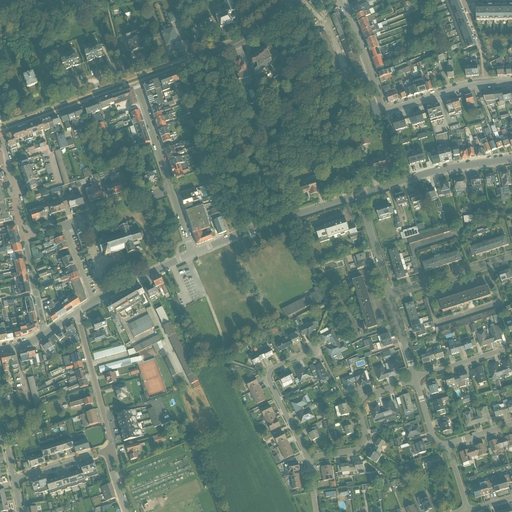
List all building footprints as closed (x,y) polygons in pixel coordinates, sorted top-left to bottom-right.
[(84,0),(74,0),(75,2),(78,1),(80,10),(92,7),(90,0),(86,0),(85,0),(84,0)] [(455,0),(446,4),(448,11),(460,6),(457,0),(455,0)] [(215,17),(215,18),(219,29),(227,27),(227,26),(231,24),(233,25),(236,23),(236,22),(237,22),(238,20),(237,18),(236,17),(235,16),(233,17),(232,13),(234,12),(233,10),(234,10),(231,2),(230,2),(230,1),(223,4),(226,13),(220,15),(218,15),(216,16),(215,17)] [(351,10),(353,17),(363,13),(360,6),(351,10)] [(448,11),(451,17),(462,13),(460,6),(448,11)] [(474,21),(483,21),(483,8),(474,8),(474,21)] [(483,21),(491,21),(491,8),(483,8),(483,21)] [(491,21),(499,21),(499,8),(491,8),(491,21)] [(499,21),(508,21),(508,8),(499,8),(499,21)] [(338,37),(346,34),(336,10),(328,14),(338,37)] [(176,11),(167,15),(170,24),(180,21),(179,20),(183,19),(181,12),(177,14),(176,11)] [(355,21),(365,17),(363,13),(353,17),(355,21)] [(451,17),(453,24),(465,19),(462,13),(451,17)] [(356,23),(358,27),(366,24),(365,19),(356,23)] [(453,24),(456,30),(467,26),(465,19),(453,24)] [(163,32),(160,33),(166,48),(169,47),(170,48),(175,46),(175,45),(178,43),(173,29),(171,29),(170,26),(162,29),(163,32)] [(456,30),(458,37),(470,32),(467,26),(456,30)] [(359,31),(361,36),(370,33),(368,28),(359,31)] [(458,37),(461,43),(473,39),(470,32),(458,37)] [(125,35),(124,36),(130,54),(132,54),(134,54),(134,53),(143,50),(144,49),(143,46),(141,45),(141,42),(139,38),(140,37),(139,33),(138,33),(131,35),(131,33),(125,35)] [(363,42),(372,38),(370,33),(361,36),(363,42)] [(363,42),(366,47),(375,44),(372,38),(363,42)] [(461,43),(463,50),(475,46),(473,39),(461,43)] [(86,47),(83,48),(88,63),(91,61),(98,59),(102,57),(97,43),(94,45),(86,47)] [(256,75),(277,58),(267,46),(246,63),(256,75)] [(367,52),(370,61),(379,58),(376,49),(367,52)] [(63,55),(59,57),(64,71),(68,70),(75,67),(78,66),(73,52),(70,53),(63,55)] [(373,70),(382,67),(379,58),(370,61),(373,70)] [(237,81),(247,78),(242,59),(232,62),(237,81)] [(32,72),(22,77),(26,89),(37,85),(32,72)] [(171,85),(177,83),(173,74),(167,76),(171,85)] [(171,85),(167,76),(162,78),(165,87),(171,85)] [(160,89),(165,87),(162,78),(156,80),(160,89)] [(160,89),(156,80),(150,83),(153,91),(160,89)] [(154,97),(155,97),(153,91),(150,83),(142,86),(141,88),(145,100),(154,97)] [(418,95),(426,93),(424,85),(416,87),(418,95)] [(407,98),(412,96),(410,88),(404,90),(407,98)] [(126,102),(133,100),(130,90),(110,98),(113,107),(126,102)] [(392,103),(397,101),(394,93),(389,95),(392,103)] [(487,107),(495,104),(491,93),(483,96),(487,107)] [(503,103),(511,101),(511,100),(511,93),(501,95),(503,103)] [(467,109),(474,107),(471,96),(464,98),(467,109)] [(149,111),(157,108),(154,97),(145,100),(149,111)] [(113,107),(110,98),(96,103),(99,112),(113,107)] [(136,106),(133,100),(126,103),(128,109),(136,106)] [(454,114),(461,112),(457,100),(451,102),(454,114)] [(454,114),(451,102),(445,104),(448,116),(454,114)] [(85,117),(97,112),(94,103),(81,108),(85,117)] [(430,123),(443,119),(439,105),(425,109),(430,123)] [(407,117),(411,115),(408,107),(403,109),(407,117)] [(149,111),(151,117),(159,114),(157,108),(149,111)] [(75,119),(82,117),(79,109),(72,111),(75,119)] [(67,123),(73,121),(69,111),(63,114),(67,123)] [(128,115),(130,122),(139,118),(137,112),(128,115)] [(479,118),(486,117),(486,126),(490,126),(489,118),(489,117),(487,117),(486,112),(479,112),(479,118)] [(419,126),(425,124),(422,113),(415,115),(419,126)] [(67,123),(63,114),(57,116),(61,126),(67,123)] [(419,126),(415,115),(409,116),(413,128),(419,126)] [(59,127),(54,117),(48,120),(52,130),(59,127)] [(132,127),(141,124),(139,118),(130,122),(132,127)] [(152,122),(154,127),(163,124),(161,118),(152,122)] [(401,132),(408,130),(404,118),(398,120),(401,132)] [(48,132),(52,130),(48,120),(43,121),(48,132)] [(401,132),(398,120),(391,122),(395,134),(401,132)] [(48,132),(43,121),(39,123),(43,134),(48,132)] [(78,133),(83,131),(79,121),(74,122),(78,133)] [(38,136),(43,134),(39,123),(33,126),(38,136)] [(132,127),(136,137),(145,134),(141,124),(132,127)] [(156,133),(165,130),(163,124),(154,127),(156,133)] [(38,136),(33,126),(28,128),(32,138),(38,136)] [(27,141),(32,138),(28,128),(22,130),(27,141)] [(27,141),(22,130),(16,133),(21,143),(27,141)] [(156,133),(158,140),(167,136),(165,130),(156,133)] [(14,146),(21,143),(16,133),(10,135),(14,146)] [(139,147),(148,143),(145,134),(136,137),(139,147)] [(8,148),(14,146),(10,135),(3,138),(8,148)] [(67,135),(59,137),(64,152),(77,148),(75,138),(69,140),(67,135)] [(160,145),(169,142),(167,136),(158,140),(160,145)] [(503,148),(509,146),(506,139),(501,141),(503,148)] [(485,154),(490,152),(485,140),(480,142),(485,154)] [(497,150),(502,148),(499,140),(494,143),(497,150)] [(441,164),(451,161),(447,146),(437,148),(438,154),(441,164)] [(164,158),(173,154),(171,148),(162,151),(164,158)] [(418,164),(425,162),(423,152),(415,154),(418,164)] [(164,158),(166,164),(175,161),(173,154),(164,158)] [(410,166),(418,164),(415,154),(408,156),(410,166)] [(433,166),(441,164),(438,154),(430,156),(433,166)] [(371,175),(387,169),(383,158),(367,164),(371,175)] [(17,164),(19,171),(27,168),(25,161),(17,164)] [(168,170),(177,166),(175,161),(166,164),(168,170)] [(168,170),(170,175),(179,172),(177,166),(168,170)] [(22,178),(30,175),(27,168),(19,171),(22,178)] [(89,182),(92,181),(92,180),(95,179),(92,168),(85,170),(89,182)] [(147,184),(157,181),(152,168),(143,171),(145,178),(142,179),(143,182),(146,181),(147,184)] [(172,181),(181,178),(179,172),(170,175),(172,181)] [(502,188),(511,186),(509,173),(500,174),(502,188)] [(326,193),(341,181),(335,174),(320,186),(326,193)] [(486,184),(495,183),(494,174),(485,175),(486,184)] [(22,178),(24,184),(32,181),(30,175),(22,178)] [(472,190),(481,189),(479,177),(470,178),(472,190)] [(454,191),(466,190),(464,178),(453,180),(454,191)] [(81,188),(90,186),(88,180),(79,183),(81,188)] [(26,190),(34,188),(32,181),(24,184),(26,190)] [(300,201),(317,194),(312,181),(295,187),(300,201)] [(440,193),(449,192),(447,182),(438,184),(440,193)] [(113,196),(120,194),(118,185),(110,187),(113,196)] [(113,196),(110,187),(103,189),(106,198),(113,196)] [(427,203),(436,200),(433,189),(423,192),(427,203)] [(94,203),(101,200),(97,190),(90,192),(94,203)] [(176,196),(180,208),(199,202),(194,190),(176,196)] [(94,203),(90,192),(84,194),(88,205),(94,203)] [(412,206),(421,203),(418,193),(409,196),(412,206)] [(397,207),(406,204),(403,194),(394,197),(397,207)] [(75,208),(82,205),(78,196),(71,199),(75,208)] [(75,208),(71,199),(64,201),(68,210),(75,208)] [(182,214),(201,208),(199,202),(180,208),(182,214)] [(56,215),(63,212),(60,203),(52,205),(56,215)] [(56,215),(52,205),(46,208),(49,217),(56,215)] [(377,218),(393,214),(390,205),(375,209),(377,218)] [(182,214),(186,225),(205,219),(201,208),(182,214)] [(37,221),(44,219),(41,210),(34,212),(37,221)] [(37,221),(34,212),(27,214),(30,224),(37,221)] [(218,235),(222,233),(215,215),(208,217),(210,223),(213,222),(218,235)] [(467,217),(468,225),(478,224),(478,216),(467,217)] [(350,236),(358,233),(355,224),(348,227),(345,217),(314,226),(319,241),(349,232),(350,236)] [(403,218),(398,219),(401,232),(406,230),(403,218)] [(190,235),(208,229),(205,219),(186,225),(190,235)] [(101,242),(98,243),(99,245),(98,245),(100,249),(101,253),(103,253),(104,253),(105,257),(110,255),(125,250),(127,255),(135,253),(141,250),(139,242),(138,241),(141,240),(142,237),(142,234),(139,233),(136,234),(136,233),(133,224),(127,226),(119,229),(121,234),(104,239),(104,238),(104,237),(103,237),(102,237),(101,237),(100,237),(100,238),(100,239),(101,242)] [(204,243),(213,240),(209,229),(200,233),(204,243)] [(487,229),(480,231),(480,233),(475,235),(475,238),(484,235),(485,238),(489,237),(487,229)] [(3,242),(18,239),(17,232),(1,235),(3,242)] [(204,243),(200,233),(191,236),(195,247),(204,243)] [(52,240),(54,246),(64,242),(61,236),(52,240)] [(503,248),(510,246),(507,237),(500,239),(503,248)] [(4,248),(5,248),(20,245),(18,239),(3,242),(4,248)] [(503,248),(500,239),(494,242),(497,251),(503,248)] [(57,252),(66,248),(64,242),(54,246),(57,252)] [(492,252),(497,251),(494,242),(488,243),(492,252)] [(492,252),(488,243),(482,245),(485,254),(492,252)] [(10,263),(23,261),(20,245),(5,248),(6,254),(7,255),(9,254),(10,259),(5,260),(6,264),(10,263)] [(480,256),(485,254),(482,245),(477,247),(480,256)] [(480,256),(477,247),(470,249),(473,258),(480,256)] [(390,257),(399,254),(397,248),(388,250),(390,257)] [(43,259),(40,249),(34,250),(37,261),(43,259)] [(463,260),(460,251),(453,253),(456,262),(463,260)] [(226,258),(225,255),(207,261),(209,266),(200,269),(204,279),(240,267),(235,252),(228,254),(229,257),(226,258)] [(355,256),(357,262),(365,259),(363,253),(355,256)] [(450,264),(456,262),(453,253),(447,255),(450,264)] [(390,257),(391,262),(400,260),(399,254),(390,257)] [(64,268),(72,265),(70,258),(69,255),(60,258),(64,268)] [(450,264),(447,255),(441,257),(444,266),(450,264)] [(438,268),(444,266),(441,257),(435,259),(438,268)] [(359,268),(367,265),(365,259),(357,262),(359,268)] [(438,268),(435,259),(429,260),(432,270),(438,268)] [(393,268),(402,266),(400,260),(391,262),(393,268)] [(426,272),(432,270),(429,260),(423,263),(426,272)] [(16,272),(25,270),(23,261),(10,263),(11,267),(14,267),(14,269),(15,269),(16,272)] [(64,268),(66,275),(75,271),(72,265),(64,268)] [(393,268),(395,274),(404,271),(402,266),(393,268)] [(12,279),(14,279),(26,276),(25,270),(16,272),(10,273),(12,279)] [(37,279),(48,275),(46,270),(35,274),(37,279)] [(506,279),(504,270),(497,272),(500,281),(506,279)] [(68,281),(77,278),(75,271),(66,275),(68,281)] [(396,280),(405,277),(404,271),(395,274),(396,280)] [(154,287),(162,284),(158,274),(149,278),(154,287)] [(18,286),(28,284),(26,276),(14,279),(15,286),(18,286)] [(351,280),(354,289),(363,286),(361,277),(351,280)] [(82,291),(77,278),(68,281),(74,295),(82,291)] [(30,294),(28,284),(18,286),(11,287),(13,297),(30,294)] [(65,288),(69,287),(68,284),(60,286),(62,296),(67,295),(65,288)] [(147,299),(154,295),(149,284),(142,288),(147,299)] [(138,296),(143,293),(138,285),(133,288),(138,296)] [(356,296),(366,293),(363,286),(354,289),(356,296)] [(479,299),(488,296),(485,286),(476,289),(479,299)] [(138,296),(133,288),(126,292),(131,300),(138,296)] [(479,299),(476,289),(468,291),(472,301),(479,299)] [(310,307),(325,299),(321,290),(280,310),(284,317),(309,305),(310,307)] [(78,304),(85,299),(82,291),(74,295),(73,296),(78,304)] [(464,304),(472,301),(468,291),(460,294),(464,304)] [(125,304),(131,300),(126,292),(120,296),(125,304)] [(356,296),(359,303),(368,300),(366,293),(356,296)] [(464,304),(460,294),(453,296),(456,306),(464,304)] [(71,308),(78,304),(73,296),(66,301),(71,308)] [(125,304),(120,296),(114,299),(119,307),(125,304)] [(448,309),(456,306),(453,296),(445,299),(448,309)] [(113,311),(119,307),(114,299),(108,303),(113,311)] [(448,309),(445,299),(437,302),(440,312),(448,309)] [(361,312),(371,309),(368,300),(359,303),(361,312)] [(26,315),(33,313),(30,301),(23,302),(26,315)] [(71,308),(66,301),(59,305),(65,313),(71,308)] [(404,311),(413,309),(411,302),(402,305),(404,311)] [(113,311),(108,303),(103,306),(107,314),(113,311)] [(222,314),(229,335),(238,332),(235,325),(245,321),(247,327),(252,326),(254,330),(264,326),(256,303),(222,314)] [(56,319),(65,313),(59,305),(51,311),(56,319)] [(154,310),(190,384),(197,381),(161,307),(154,310)] [(361,312),(364,320),(373,317),(371,309),(361,312)] [(404,311),(406,317),(415,314),(413,309),(404,311)] [(56,319),(51,311),(46,315),(51,322),(56,319)] [(154,328),(147,314),(127,325),(134,338),(154,328)] [(408,323),(416,320),(415,314),(406,317),(408,323)] [(367,329),(376,326),(373,317),(364,320),(367,329)] [(93,330),(105,326),(102,318),(90,322),(93,330)] [(408,323),(409,328),(418,325),(416,320),(408,323)] [(68,332),(73,328),(69,323),(64,328),(68,332)] [(303,337),(315,330),(311,323),(299,329),(303,337)] [(439,329),(441,335),(452,332),(452,333),(460,331),(459,328),(463,326),(462,323),(439,329)] [(31,334),(37,331),(34,324),(28,327),(31,334)] [(26,336),(22,330),(23,325),(16,326),(16,330),(18,339),(26,336)] [(411,334),(420,332),(418,325),(409,328),(411,334)] [(491,343),(501,340),(497,326),(489,329),(490,334),(488,335),(491,343)] [(31,334),(28,327),(22,330),(26,336),(31,334)] [(330,340),(331,343),(337,340),(332,329),(320,334),(324,343),(330,340)] [(13,340),(18,339),(16,330),(10,331),(13,340)] [(491,343),(488,335),(486,336),(484,330),(475,333),(480,346),(491,343)] [(5,343),(11,341),(8,331),(2,333),(5,343)] [(58,342),(63,338),(58,331),(52,335),(58,342)] [(291,346),(299,342),(294,333),(287,337),(291,346)] [(379,335),(381,341),(390,339),(388,333),(379,335)] [(137,347),(140,354),(156,347),(159,353),(167,349),(161,336),(137,347)] [(462,351),(472,348),(468,337),(458,341),(462,351)] [(383,347),(392,345),(390,339),(381,341),(383,347)] [(44,351),(49,347),(45,340),(39,344),(44,351)] [(278,352),(285,349),(281,340),(274,343),(278,352)] [(331,357),(346,350),(343,345),(340,346),(337,340),(331,343),(332,346),(327,348),(331,357)] [(462,351),(458,341),(448,344),(451,355),(462,351)] [(123,345),(92,354),(94,360),(125,351),(123,345)] [(361,350),(362,355),(375,352),(374,347),(361,350)] [(27,358),(34,356),(32,348),(25,350),(27,358)] [(137,348),(131,352),(133,357),(140,353),(137,348)] [(264,359),(272,355),(268,348),(261,351),(264,359)] [(435,359),(443,357),(441,348),(433,351),(435,359)] [(27,358),(25,350),(18,352),(19,359),(27,358)] [(40,371),(47,369),(46,364),(51,363),(50,357),(48,358),(47,354),(40,355),(39,350),(35,351),(40,371)] [(9,367),(16,365),(13,352),(6,353),(9,367)] [(9,367),(6,353),(0,354),(0,364),(1,368),(9,367)] [(422,364),(430,361),(427,354),(420,356),(422,364)] [(252,365),(259,362),(255,355),(248,358),(252,365)] [(503,374),(511,371),(511,365),(509,357),(500,360),(503,367),(500,367),(503,374)] [(99,373),(130,365),(128,359),(97,367),(99,373)] [(389,377),(400,373),(395,359),(386,362),(389,369),(386,370),(389,377)] [(503,374),(500,367),(498,368),(496,361),(487,364),(492,378),(503,374)] [(72,370),(82,367),(81,362),(71,364),(72,370)] [(319,381),(328,376),(321,363),(312,367),(319,381)] [(389,377),(386,370),(384,371),(381,363),(373,366),(378,381),(389,377)] [(293,369),(300,382),(310,377),(306,369),(304,371),(300,365),(293,369)] [(477,383),(486,380),(482,366),(469,369),(471,377),(475,376),(477,383)] [(460,381),(468,379),(465,370),(457,373),(460,381)] [(107,384),(115,382),(112,371),(104,373),(107,384)] [(280,384),(292,378),(289,371),(276,377),(280,384)] [(359,387),(368,384),(363,371),(352,375),(354,381),(357,380),(359,387)] [(354,381),(352,375),(340,379),(345,392),(353,389),(351,383),(354,381)] [(446,386),(455,384),(452,375),(444,378),(446,386)] [(44,407),(37,378),(31,379),(39,409),(44,407)] [(244,383),(250,394),(259,389),(254,378),(244,383)] [(78,388),(87,386),(85,380),(77,382),(78,388)] [(116,400),(127,397),(124,383),(112,386),(116,400)] [(429,395),(437,392),(435,384),(427,387),(429,395)] [(255,405),(265,400),(259,389),(250,394),(255,405)] [(403,411),(413,408),(408,393),(399,396),(403,411)] [(290,402),(295,413),(302,409),(300,406),(307,403),(304,396),(290,402)] [(83,405),(91,403),(89,397),(81,399),(83,405)] [(385,418),(396,415),(391,398),(380,402),(385,418)] [(434,413),(442,410),(439,399),(431,402),(434,413)] [(55,411),(70,407),(70,404),(66,405),(65,401),(53,404),(55,411)] [(385,418),(380,402),(369,405),(374,422),(385,418)] [(340,416),(348,414),(345,403),(337,406),(340,416)] [(495,416),(503,414),(500,405),(492,408),(495,416)] [(259,411),(265,422),(274,416),(269,406),(259,411)] [(328,406),(322,408),(326,420),(332,419),(328,406)] [(477,423),(488,420),(484,407),(473,410),(477,423)] [(300,423),(313,416),(309,408),(303,411),(302,409),(295,413),(300,423)] [(87,426),(96,423),(93,409),(83,412),(87,426)] [(151,411),(159,429),(164,426),(156,409),(151,411)] [(477,423),(473,410),(462,413),(466,427),(477,423)] [(114,414),(116,421),(126,418),(124,411),(114,414)] [(270,431),(280,426),(274,416),(265,422),(270,431)] [(118,427),(128,424),(126,418),(116,421),(118,427)] [(53,434),(56,433),(55,431),(59,429),(57,423),(50,426),(53,434)] [(68,423),(62,425),(64,431),(71,429),(68,423)] [(118,427),(120,434),(130,431),(128,424),(118,427)] [(406,438),(420,434),(418,425),(414,427),(413,424),(403,427),(406,438)] [(441,434),(448,431),(446,424),(438,427),(441,434)] [(345,435),(353,433),(352,425),(344,427),(345,435)] [(310,441),(319,437),(315,429),(307,433),(310,441)] [(121,440),(132,437),(130,431),(120,434),(121,440)] [(273,438),(278,449),(288,444),(282,433),(273,438)] [(82,451),(89,449),(86,439),(84,434),(77,436),(78,437),(82,451)] [(507,447),(511,445),(511,434),(505,436),(506,440),(502,442),(503,446),(507,445),(507,447)] [(70,449),(73,448),(71,439),(69,435),(65,436),(65,437),(62,438),(66,450),(70,449)] [(59,453),(66,450),(62,438),(62,437),(59,438),(55,440),(59,453)] [(78,437),(71,439),(73,448),(75,453),(79,452),(82,451),(78,437)] [(383,451),(387,444),(378,438),(374,445),(383,451)] [(503,446),(502,442),(498,442),(497,439),(488,441),(491,451),(499,449),(499,447),(503,446)] [(52,440),(47,442),(51,455),(59,453),(55,440),(52,441),(52,440)] [(414,455),(425,451),(422,441),(411,444),(414,455)] [(47,456),(51,455),(47,442),(44,443),(44,444),(39,445),(41,450),(43,457),(47,456)] [(138,449),(136,443),(124,447),(125,453),(129,452),(130,454),(127,455),(129,460),(136,458),(134,451),(138,449)] [(477,457),(486,454),(483,443),(475,446),(475,448),(472,449),(474,456),(477,455),(477,457)] [(283,459),(293,454),(288,444),(278,449),(283,459)] [(474,456),(472,449),(468,450),(467,449),(459,452),(462,463),(471,461),(470,457),(474,456)] [(41,450),(33,453),(37,466),(43,464),(43,463),(45,463),(43,457),(41,450)] [(375,462),(379,456),(370,450),(366,456),(375,462)] [(31,468),(37,466),(33,453),(33,451),(30,452),(30,453),(25,454),(27,459),(28,466),(30,465),(31,468)] [(426,468),(441,464),(438,456),(424,460),(426,468)] [(96,471),(93,461),(89,462),(86,463),(91,477),(97,475),(96,471)] [(354,470),(364,469),(362,461),(353,462),(354,470)] [(83,464),(79,465),(81,471),(83,478),(87,477),(88,478),(91,477),(86,463),(83,464)] [(286,465),(288,477),(299,476),(297,463),(286,465)] [(340,472),(349,471),(348,463),(339,464),(340,472)] [(322,481),(332,479),(330,465),(320,467),(322,481)] [(81,471),(74,473),(78,484),(82,483),(82,484),(85,483),(83,478),(81,471)] [(74,473),(67,475),(71,487),(78,485),(78,484),(74,473)] [(67,488),(71,487),(67,475),(60,478),(64,490),(67,489),(67,488)] [(41,492),(49,490),(46,482),(44,476),(37,479),(41,492)] [(290,489),(301,488),(299,476),(288,477),(290,489)] [(60,478),(53,480),(57,491),(61,490),(61,491),(64,490),(60,478)] [(37,479),(30,481),(33,491),(34,491),(35,494),(38,493),(41,492),(37,479)] [(502,490),(508,488),(506,479),(499,481),(502,490)] [(57,492),(57,491),(53,480),(49,481),(46,482),(49,490),(50,494),(57,492)] [(502,490),(499,481),(491,483),(494,492),(502,490)] [(103,494),(113,491),(112,487),(111,488),(110,484),(101,487),(103,494)] [(482,496),(489,494),(486,485),(479,487),(482,496)] [(482,496),(479,487),(472,489),(474,498),(482,496)] [(103,494),(106,502),(115,498),(114,495),(113,491),(103,494)] [(355,491),(344,492),(345,498),(348,497),(349,500),(356,499),(355,491)] [(424,511),(432,509),(426,494),(416,498),(419,506),(422,505),(424,511)]
